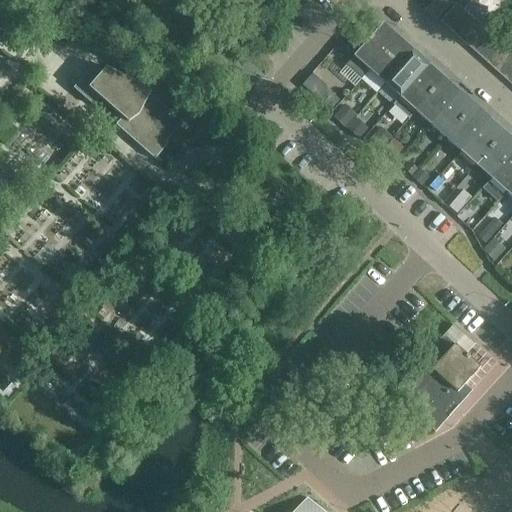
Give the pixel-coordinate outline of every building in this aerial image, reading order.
[(434,0),(424,12),(435,22),(451,5),(445,0),(434,0)] [(445,0),(451,5),(454,8),(456,6),(466,15),(475,23),(482,29),(491,18),(469,0),(445,0)] [(441,23),(451,32),(466,15),(456,6),(454,8),(441,23)] [(466,15),(451,32),(460,40),(475,23),(466,15)] [(475,23),(460,40),(469,48),(484,31),(482,29),(475,23)] [(383,24),(353,57),(345,66),(361,80),(369,71),(399,38),(383,24)] [(484,31),(469,48),(479,57),(494,40),(484,31)] [(399,38),(369,71),(384,85),(414,52),(399,38)] [(494,40),(479,57),(487,64),(502,47),(494,40)] [(502,47),(487,64),(497,73),(511,55),(511,54),(510,52),(509,53),(502,47)] [(414,52),(384,85),(399,98),(429,65),(414,52)] [(511,55),(497,73),(506,81),(511,73),(511,55)] [(408,119),(414,112),(444,79),(429,65),(399,98),(393,105),(408,119)] [(107,70),(103,74),(94,66),(73,89),(74,90),(69,96),(77,104),(83,97),(93,107),(100,99),(123,119),(117,126),(155,159),(169,144),(167,142),(182,124),(150,96),(151,93),(107,70)] [(444,79),(414,112),(430,126),(459,92),(444,79)] [(459,92),(430,126),(445,139),(475,106),(459,92)] [(475,106),(445,139),(460,153),(490,120),(475,106)] [(353,117),(342,107),(333,118),(343,127),(353,117)] [(345,128),(358,139),(366,130),(353,119),(345,128)] [(490,120),(460,153),(475,166),(505,133),(490,120)] [(511,139),(505,133),(475,166),(490,180),(511,155),(511,139)] [(381,134),(375,140),(382,146),(387,140),(381,134)] [(391,140),(386,146),(395,154),(400,148),(391,140)] [(511,155),(490,180),(505,194),(511,186),(511,155)] [(416,170),(409,163),(403,169),(411,176),(416,170)] [(419,170),(413,177),(421,184),(427,178),(419,170)] [(450,209),(456,214),(461,209),(455,204),(450,209)] [(470,217),(476,223),(481,218),(474,212),(470,217)] [(493,219),(477,238),(483,244),(500,226),(493,219)] [(490,250),(483,253),(488,261),(494,258),(490,250)] [(480,369),(444,337),(402,383),(446,422),(472,393),(465,386),(480,369)] [(321,511),(307,498),(294,511),(321,511)]
